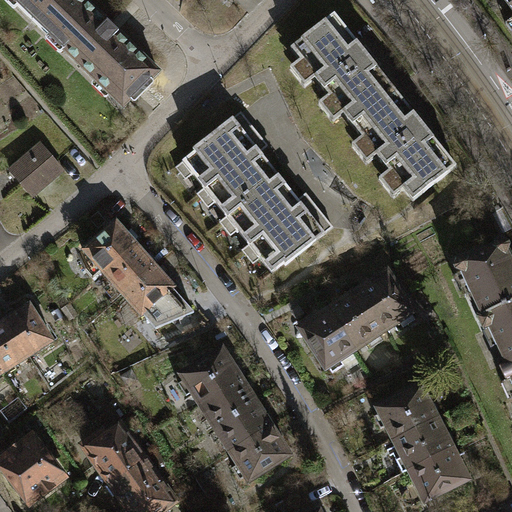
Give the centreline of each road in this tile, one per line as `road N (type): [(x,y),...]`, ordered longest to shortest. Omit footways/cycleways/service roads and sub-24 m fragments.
road 1 (residential): [(119,163),(243,315),(357,511)]
road 2 (tertiary): [(511,140),(407,0)]
road 3 (residential): [(0,266),(119,163)]
road 4 (residential): [(119,163),(213,64)]
